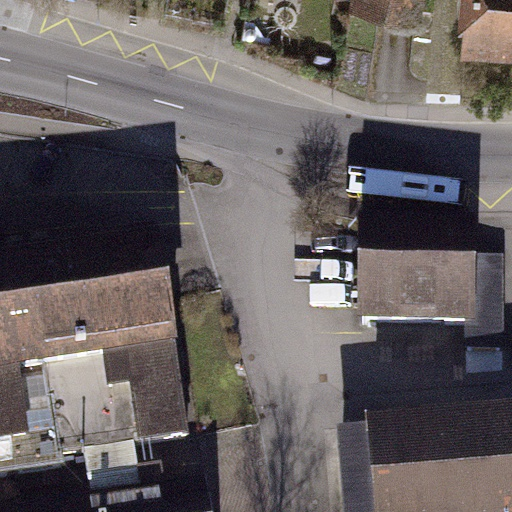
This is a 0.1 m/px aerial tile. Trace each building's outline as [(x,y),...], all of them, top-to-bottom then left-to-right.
[(511,0),(468,0),(463,34),(511,39),(511,0)] [(494,233),(366,235),(368,333),(472,331),(473,361),(511,360),(511,353),(511,265),(494,265),(494,233)] [(178,253),(0,276),(0,479),(70,470),(62,411),(142,401),(150,460),(205,452),(178,253)] [(511,511),(511,432),(346,445),(351,511),(511,511)] [(218,511),(216,490),(57,511),(218,511)]
